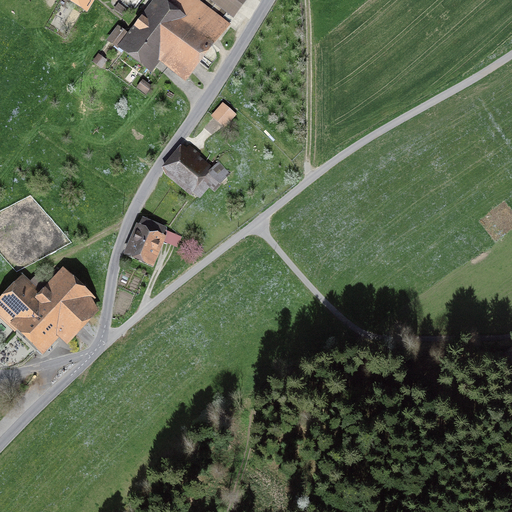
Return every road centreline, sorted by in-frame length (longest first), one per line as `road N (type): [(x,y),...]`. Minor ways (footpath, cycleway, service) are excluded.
road 1 (residential): [(511,54),(345,153),(96,350)]
road 2 (tertiary): [(96,350),(132,213),(267,0)]
road 3 (track): [(306,0),(308,181)]
road 4 (tertiary): [(0,447),(96,350)]
